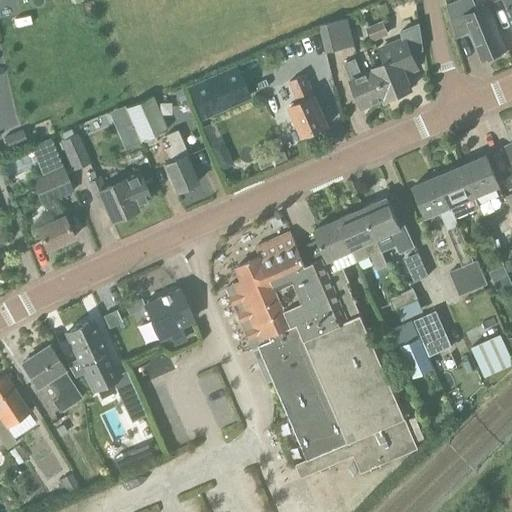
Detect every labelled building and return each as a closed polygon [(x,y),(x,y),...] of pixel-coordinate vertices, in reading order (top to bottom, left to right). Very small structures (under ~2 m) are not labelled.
[(470,0),(457,0),(445,5),(455,37),(469,31),(481,59),(486,57),(487,61),(501,55),(500,51),(505,49),(486,5),(475,9),(470,0)] [(511,0),(487,0),(488,3),(496,0),(502,0),(511,24),(511,0)] [(347,18),(319,25),(325,52),(353,45),(347,18)] [(392,35),(387,22),(369,29),(374,42),(392,35)] [(387,65),(372,71),(384,99),(385,101),(412,90),(405,74),(418,69),(412,55),(424,50),(419,25),(402,32),(405,40),(381,50),(387,65)] [(384,99),(372,71),(371,70),(361,75),(354,59),(343,64),(362,108),(384,99)] [(202,117),(248,96),(235,67),(189,88),(202,117)] [(302,137),(327,125),(304,75),(289,82),(298,102),(288,107),(302,137)] [(174,91),(179,102),(186,99),(181,88),(174,91)] [(151,96),(125,107),(140,141),(143,140),(143,141),(164,133),(163,131),(166,130),(151,96)] [(22,130),(4,137),(9,149),(27,141),(22,130)] [(73,135),(70,130),(61,133),(64,139),(59,142),(71,170),(89,162),(77,134),(73,135)] [(171,161),(164,164),(176,192),(197,183),(185,156),(188,155),(177,130),(165,135),(170,146),(165,148),(171,161)] [(213,130),(199,136),(206,153),(221,147),(213,130)] [(287,159),(282,149),(272,153),(276,163),(277,164),(287,159)] [(486,154),(461,165),(475,197),(499,186),(486,154)] [(461,165),(436,175),(455,218),(479,208),(475,197),(461,165)] [(62,168),(32,181),(42,204),(43,204),(50,221),(36,228),(46,250),(73,237),(65,218),(64,218),(55,199),(72,191),(62,168)] [(99,177),(88,182),(99,207),(104,204),(112,221),(136,210),(134,206),(149,199),(138,174),(104,189),(99,177)] [(449,272),(454,283),(481,271),(477,260),(473,261),(455,218),(436,175),(412,185),(426,218),(440,212),(462,266),(449,272)] [(387,197),(362,208),(381,251),(396,244),(400,252),(414,247),(405,225),(400,228),(387,197)] [(338,219),(352,250),(357,261),(357,262),(370,256),(376,269),(387,265),(376,240),(362,208),(338,219)] [(318,239),(308,243),(316,261),(321,259),(327,274),(333,271),(339,285),(346,282),(349,281),(343,267),(357,261),(352,250),(338,219),(319,227),(314,229),(315,231),(318,239)] [(409,270),(414,282),(428,276),(423,264),(418,253),(404,258),(409,270)] [(487,283),(481,271),(454,283),(459,295),(487,283)] [(413,288),(391,298),(396,310),(418,300),(413,288)] [(146,300),(146,303),(144,305),(159,339),(170,335),(174,344),(185,339),(179,326),(192,320),(179,289),(155,300),(153,297),(146,300)] [(102,315),(108,327),(121,320),(116,309),(102,315)] [(401,327),(421,321),(418,309),(398,314),(401,327)] [(65,332),(77,358),(66,364),(75,377),(83,373),(92,392),(112,382),(131,422),(145,415),(126,371),(114,376),(113,375),(116,374),(104,349),(91,320),(65,332)] [(268,362),(299,339),(286,321),(255,343),(268,362)] [(428,340),(424,341),(430,355),(451,346),(445,333),(444,333),(428,340)] [(471,347),(485,377),(511,365),(511,359),(500,334),(471,347)] [(420,338),(400,346),(413,378),(433,369),(420,338)] [(281,379),(312,357),(299,339),(268,362),(281,379)] [(47,346),(21,362),(39,388),(47,383),(56,397),(52,401),(59,412),(81,397),(64,371),(65,371),(47,346)] [(281,379),(294,397),(325,375),(312,357),(281,379)] [(325,375),(294,397),(306,414),(337,392),(325,375)] [(0,378),(0,440),(2,444),(3,443),(6,449),(16,442),(12,437),(13,436),(7,427),(29,413),(4,376),(0,378)] [(337,392),(306,414),(319,433),(350,411),(337,392)] [(62,424),(56,428),(60,436),(67,432),(62,424)] [(226,458),(256,492),(275,475),(255,452),(265,443),(249,425),(239,434),(245,442),(226,458)] [(30,465),(49,453),(36,432),(17,444),(30,465)] [(153,459),(147,444),(135,449),(141,464),(153,459)] [(256,492),(226,458),(208,474),(201,467),(191,476),(207,494),(217,485),(238,508),(256,492)] [(50,495),(19,509),(20,511),(32,511),(69,496),(80,489),(71,474),(60,480),(65,489),(66,491),(53,497),(51,495),(50,495)] [(191,511),(215,511),(204,500),(191,511)]
